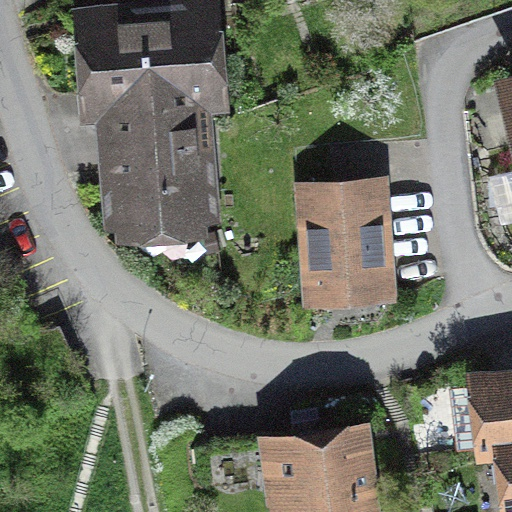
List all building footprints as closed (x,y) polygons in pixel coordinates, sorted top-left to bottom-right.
[(207,15),(88,25),(94,98),(112,97),(122,223),(199,217),(189,91),(213,89),(207,15)] [(376,183),(306,188),(314,298),(384,293),(376,183)] [(56,325),(0,348),(0,358),(22,410),(82,384),(56,325)] [(511,358),(458,365),(466,439),(486,436),(511,433),(511,358)] [(372,511),(355,410),(247,428),(249,439),(191,449),(202,510),(267,499),(269,511),(372,511)] [(511,511),(511,433),(486,436),(493,511),(511,511)]
